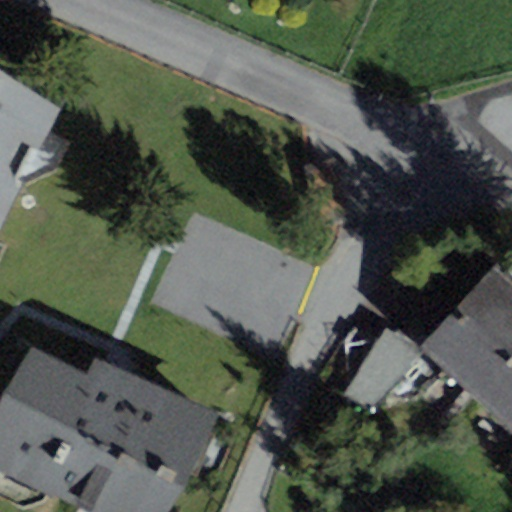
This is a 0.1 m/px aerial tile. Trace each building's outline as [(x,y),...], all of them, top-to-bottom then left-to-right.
[(0,235),(62,104),(0,74),(0,235)] [(421,347),(472,394),(511,350),(511,276),(498,264),(421,347)] [(396,390),(421,333),(384,317),(360,374),(396,390)] [(30,347),(0,408),(0,470),(86,511),(166,511),(214,414),(119,368),(96,357),(87,375),(30,347)] [(511,350),(472,394),(511,430),(511,350)]
